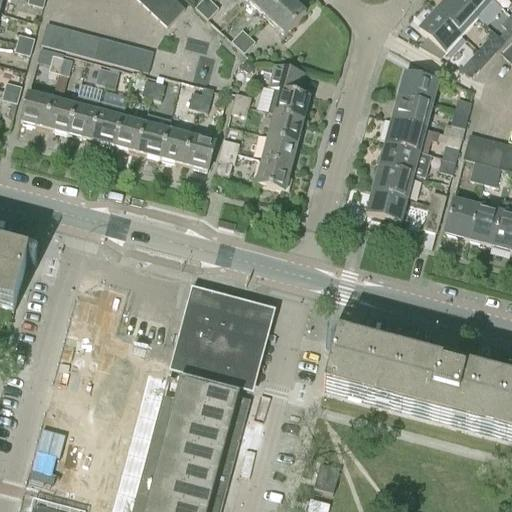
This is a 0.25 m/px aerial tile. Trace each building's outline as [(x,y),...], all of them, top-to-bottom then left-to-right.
[(42,12),(44,4),(29,0),(28,0),(27,9),(42,12)] [(147,0),(140,8),(148,16),(163,0),(147,0)] [(163,0),(148,16),(157,24),(174,5),(168,0),(163,0)] [(251,0),(247,5),(265,22),(285,0),(251,0)] [(304,17),(285,0),(265,22),(283,40),(304,17)] [(477,24),(451,0),(450,0),(434,18),(461,41),(477,24)] [(451,0),(477,24),(493,6),(486,0),(451,0)] [(194,12),(200,18),(211,7),(205,1),(194,12)] [(183,14),(174,5),(157,24),(166,32),(183,14)] [(207,25),(218,13),(211,7),(200,18),(207,25)] [(439,66),(444,60),(461,41),(434,18),(418,36),(427,44),(418,53),(439,66)] [(511,36),(511,23),(509,21),(501,30),(511,38),(511,36)] [(52,52),(58,31),(46,28),(41,49),(52,52)] [(68,34),(58,31),(52,52),(62,55),(68,34)] [(73,58),(79,37),(68,34),(62,55),(73,58)] [(230,47),(236,53),(247,41),(241,35),(230,47)] [(90,40),(79,37),(73,58),(84,61),(90,40)] [(32,52),(34,44),(18,40),(16,48),(32,52)] [(94,64),(100,42),(90,40),(84,61),(94,64)] [(243,59),(254,47),(247,41),(236,53),(243,59)] [(111,45),(100,42),(94,64),(105,67),(111,45)] [(116,70),(121,48),(111,45),(105,67),(116,70)] [(486,46),(477,56),(487,65),(495,55),(486,46)] [(511,47),(501,59),(510,67),(511,65),(511,47)] [(29,61),(32,52),(16,48),(13,57),(29,61)] [(132,51),(121,48),(116,70),(126,73),(132,51)] [(143,54),(132,51),(126,73),(137,75),(143,54)] [(152,57),(143,54),(137,75),(148,78),(154,57),(152,57)] [(487,65),(477,56),(469,65),(478,73),(487,65)] [(58,79),(59,78),(62,64),(52,61),(48,77),(58,79)] [(62,64),(59,78),(58,79),(67,82),(72,66),(62,64)] [(245,66),(243,69),(243,73),(247,76),(251,75),(253,72),(252,68),(249,66),(245,66)] [(309,103),(298,100),(304,77),(273,69),(267,93),(273,95),(267,118),(273,119),(303,127),(309,103)] [(94,89),(104,92),(108,76),(98,73),(94,89)] [(118,78),(108,76),(104,92),(114,94),(118,78)] [(397,103),(432,112),(438,89),(404,79),(397,103)] [(151,104),(154,92),(155,88),(145,86),(141,101),(151,104)] [(3,96),(19,100),(21,92),(5,88),(3,96)] [(155,88),(154,92),(151,104),(160,107),(164,91),(155,88)] [(16,109),(19,100),(3,96),(1,105),(16,109)] [(44,133),(47,121),(52,103),(28,97),(20,127),(44,133)] [(187,114),(198,116),(202,101),(191,98),(187,114)] [(232,109),(248,113),(251,103),(235,99),(232,109)] [(90,146),(97,121),(100,107),(77,101),(75,109),(67,139),(90,146)] [(210,103),(202,101),(198,116),(206,119),(210,103)] [(67,139),(75,109),(52,103),(47,121),(44,133),(67,139)] [(391,126),(426,135),(432,112),(397,103),(391,126)] [(457,105),(454,118),(466,121),(470,109),(457,105)] [(122,122),(121,122),(123,113),(100,107),(97,121),(90,146),(114,152),(122,122)] [(248,113),(232,109),(230,118),(245,122),(248,113)] [(463,133),(466,121),(454,118),(450,130),(463,133)] [(147,119),(145,128),(137,158),(160,164),(168,134),(171,125),(147,119)] [(273,119),(267,142),(297,150),(303,127),(273,119)] [(114,152),(137,158),(145,128),(122,122),(114,152)] [(385,149),(419,159),(426,135),(391,126),(385,149)] [(160,164),(183,170),(191,140),(168,134),(160,164)] [(191,140),(183,170),(207,176),(215,147),(191,140)] [(476,167),(482,144),(470,141),(464,164),(473,166),(476,167)] [(267,142),(261,165),(291,173),(297,150),(267,142)] [(476,167),(487,170),(493,147),(482,144),(476,167)] [(223,145),(220,154),(236,158),(238,149),(223,145)] [(498,173),(505,150),(493,147),(487,170),(488,170),(498,173)] [(379,172),(413,181),(419,159),(385,149),(379,172)] [(499,174),(510,177),(511,170),(511,151),(505,150),(498,173),(499,174)] [(445,152),(441,165),(454,168),(454,167),(457,155),(445,152)] [(233,169),(236,158),(220,154),(214,179),(228,182),(232,168),(233,169)] [(284,197),(291,173),(261,165),(255,189),(284,197)] [(451,180),(454,168),(441,165),(438,177),(451,180)] [(473,166),(468,185),(483,189),(488,170),(487,170),(476,167),(473,166)] [(488,170),(483,189),(494,192),(499,174),(498,173),(488,170)] [(372,195),(407,205),(413,181),(379,172),(372,195)] [(407,205),(372,195),(366,218),(401,228),(407,205)] [(432,198),(429,210),(441,214),(445,201),(432,198)] [(490,252),(499,217),(487,214),(490,205),(479,202),(477,211),(468,245),(490,252)] [(444,239),(468,245),(477,211),(453,205),(444,239)] [(490,252),(511,257),(511,207),(503,205),(499,217),(490,252)] [(435,237),(441,214),(429,210),(423,234),(435,237)] [(0,310),(13,314),(25,269),(0,262),(0,310)] [(179,386),(250,405),(272,320),(192,297),(168,383),(179,386)] [(108,384),(113,347),(76,342),(71,379),(108,384)] [(511,444),(511,398),(463,386),(467,370),(427,359),(423,375),(335,352),(323,395),(511,444)] [(221,511),(250,405),(179,386),(168,383),(133,511),(221,511)] [(331,498),(337,474),(318,469),(312,493),(331,498)]
